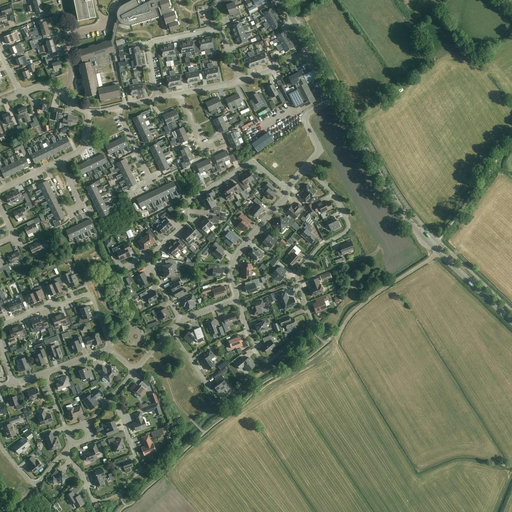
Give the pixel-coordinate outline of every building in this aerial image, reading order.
[(24,10),(41,6),(39,0),(37,0),(33,1),(34,4),(23,7),(24,10)] [(96,17),(92,0),(73,0),(78,21),(96,17)] [(122,6),(121,6),(120,7),(119,8),(118,9),(118,10),(117,11),(117,12),(117,13),(117,14),(117,15),(117,16),(119,21),(119,22),(120,23),(121,23),(122,24),(123,25),(124,25),(125,25),(126,26),(127,26),(128,26),(130,25),(131,25),(159,17),(156,8),(158,8),(159,10),(161,16),(163,15),(165,23),(165,22),(168,30),(170,29),(170,31),(179,28),(173,8),(171,9),(168,0),(132,0),(122,5),(122,6)] [(228,10),(236,7),(234,4),(236,3),(235,0),(230,0),(227,1),(228,4),(226,5),(228,10)] [(1,10),(0,10),(0,20),(2,19),(3,20),(7,19),(5,13),(12,11),(10,6),(1,9),(1,10)] [(236,7),(228,10),(230,16),(232,15),(233,17),(241,15),(239,10),(237,11),(236,7)] [(261,21),(275,14),(272,8),(266,12),(263,13),(265,17),(264,18),(263,17),(260,19),(261,21)] [(265,27),(278,19),(275,14),(261,21),(266,19),(268,23),(267,23),(266,23),(263,24),(265,27)] [(38,24),(39,24),(40,26),(32,28),(33,32),(48,28),(46,22),(44,22),(43,19),(37,21),(38,24)] [(278,19),(265,27),(266,29),(269,28),(269,27),(270,26),(272,30),(281,25),(278,19)] [(233,33),(247,27),(247,25),(243,26),(243,27),(242,27),(241,23),(231,27),(233,33)] [(25,27),(21,29),(25,38),(29,36),(25,27)] [(235,39),(245,35),(243,31),(245,31),(248,30),(247,27),(233,33),(235,39)] [(288,36),(287,35),(285,30),(275,36),(277,40),(276,40),(273,41),(274,44),(278,41),(288,36)] [(12,42),(16,40),(13,31),(8,33),(9,35),(4,37),(7,44),(12,42)] [(245,35),(235,39),(237,45),(247,41),(246,37),(247,37),(251,36),(250,33),(245,35)] [(288,36),(278,41),(281,45),(279,46),(279,45),(276,47),(277,49),(291,42),(288,36)] [(216,43),(212,44),(211,37),(205,38),(208,54),(211,53),(210,50),(209,50),(209,48),(212,48),(213,51),(217,50),(216,43)] [(197,47),(198,53),(201,52),(201,50),(205,49),(205,51),(204,51),(205,54),(208,54),(205,38),(198,40),(200,46),(197,47)] [(37,50),(54,46),(52,39),(46,41),(47,44),(39,46),(38,45),(34,45),(35,45),(37,50)] [(111,42),(111,41),(107,42),(107,41),(79,50),(83,63),(80,64),(80,68),(80,70),(86,97),(97,94),(97,93),(99,93),(100,100),(104,99),(104,100),(120,96),(117,84),(99,88),(95,68),(111,63),(109,56),(115,54),(114,52),(116,51),(114,45),(112,46),(111,42)] [(186,42),(189,57),(192,57),(191,53),(190,54),(190,52),(194,51),(195,53),(198,53),(197,47),(193,48),(192,41),(186,42)] [(189,57),(186,42),(179,43),(181,54),(186,53),(186,54),(185,54),(186,58),(189,57)] [(291,42),(277,49),(279,52),(282,50),(281,49),(283,49),(285,52),(294,47),(291,42)] [(24,47),(22,44),(15,47),(15,46),(10,48),(12,55),(17,53),(16,50),(24,47)] [(167,46),(170,61),(173,61),(172,57),(171,57),(171,56),(175,55),(173,45),(167,46)] [(129,55),(140,53),(139,46),(128,48),(129,53),(127,53),(127,52),(124,53),(124,56),(129,55)] [(170,61),(167,46),(160,47),(163,58),(167,57),(167,58),(166,58),(167,62),(166,62),(167,67),(171,66),(170,61)] [(258,55),(261,65),(268,63),(264,53),(260,54),(259,53),(260,53),(259,49),(256,50),(258,55)] [(250,52),(256,67),(261,65),(258,55),(254,56),(253,55),(254,55),(253,51),(250,52)] [(256,67),(250,52),(248,53),(249,57),(250,56),(250,58),(246,59),(249,69),(256,67)] [(125,62),(141,59),(140,53),(129,55),(130,59),(129,59),(128,58),(125,59),(125,62)] [(18,66),(22,64),(23,67),(31,64),(30,61),(28,62),(25,56),(15,59),(17,63),(15,63),(17,66),(18,66)] [(61,67),(59,62),(60,62),(59,57),(54,59),(55,63),(53,64),(54,69),(61,67)] [(141,59),(125,62),(126,64),(129,64),(129,63),(131,63),(132,67),(142,65),(141,59)] [(210,64),(213,79),(219,78),(217,67),(213,68),(212,67),(213,67),(212,63),(210,64)] [(28,66),(29,70),(22,72),(25,79),(30,77),(29,74),(36,71),(33,64),(28,66)] [(213,79),(210,64),(207,64),(208,68),(209,69),(204,70),(206,80),(213,79)] [(194,83),(191,67),(188,68),(189,71),(190,73),(185,74),(187,84),(194,83)] [(191,67),(194,83),(200,81),(198,71),(194,72),(193,71),(194,70),(193,67),(191,67)] [(314,69),(303,75),(307,83),(319,77),(314,69)] [(175,86),(172,71),(169,72),(170,75),(171,76),(166,77),(168,88),(175,86)] [(172,71),(175,86),(181,85),(179,75),(175,76),(174,74),(175,74),(175,71),(172,71)] [(288,94),(295,108),(304,104),(306,106),(315,101),(306,83),(307,82),(304,77),(303,78),(300,72),(297,74),(296,72),(292,74),(293,76),(289,78),(292,85),(294,84),(297,89),(288,94)] [(138,95),(135,79),(132,80),(133,83),(134,85),(129,85),(129,83),(126,84),(127,90),(130,89),(131,96),(138,95)] [(135,79),(138,95),(144,94),(142,83),(138,84),(137,83),(138,82),(137,79),(135,79)] [(282,96),(279,89),(276,91),(272,84),(266,88),(272,98),(277,95),(279,97),(282,96)] [(284,95),(287,101),(290,99),(286,93),(287,93),(283,85),(279,87),(284,95)] [(261,101),(256,93),(251,96),(255,103),(252,104),(256,111),(260,109),(257,103),(261,101)] [(231,97),(237,109),(237,108),(236,105),(240,103),(242,106),(244,105),(242,102),(241,102),(238,94),(231,97)] [(93,99),(96,106),(101,104),(98,97),(93,99)] [(237,109),(231,97),(225,100),(229,108),(234,106),(236,109),(237,109)] [(212,100),(217,112),(216,109),(220,107),(222,110),(223,109),(222,106),(221,106),(218,98),(212,100)] [(40,110),(42,110),(48,111),(49,102),(40,100),(40,106),(40,110)] [(217,112),(212,100),(205,103),(209,112),(214,109),(216,113),(217,112)] [(31,121),(25,107),(17,110),(19,115),(22,114),(24,117),(23,117),(26,123),(31,121)] [(54,108),(53,114),(52,120),(59,121),(60,115),(62,115),(63,110),(54,108)] [(173,121),(178,119),(179,122),(181,121),(179,118),(175,110),(169,113),(173,121)] [(142,116),(145,114),(147,113),(146,111),(141,114),(141,115),(133,119),(136,125),(144,121),(144,120),(142,116)] [(9,113),(2,116),(6,125),(6,124),(10,122),(10,123),(13,122),(11,118),(9,113)] [(173,121),(169,113),(163,116),(166,124),(172,122),(173,125),(175,124),(173,121)] [(224,123),(224,122),(222,118),(225,116),(224,114),(221,116),(213,120),(216,126),(224,123)] [(70,125),(70,122),(75,123),(76,118),(68,116),(67,119),(63,118),(62,124),(70,125)] [(149,117),(144,120),(144,121),(136,125),(138,131),(147,127),(147,126),(145,122),(150,119),(149,117)] [(224,123),(216,126),(219,133),(227,129),(225,124),(228,122),(227,120),(224,122),(224,123)] [(150,124),(147,126),(147,127),(138,131),(141,137),(150,133),(150,132),(147,128),(151,126),(153,125),(152,123),(150,124)] [(176,137),(173,138),(171,139),(172,141),(175,140),(177,138),(186,134),(183,127),(174,131),(176,137)] [(155,129),(150,132),(150,133),(141,137),(144,143),(153,139),(150,134),(151,133),(152,134),(156,131),(155,129)] [(230,134),(226,136),(229,142),(237,138),(235,133),(238,132),(237,130),(235,131),(234,130),(230,132),(230,134)] [(268,132),(251,144),(257,152),(274,140),(268,132)] [(62,140),(61,139),(62,139),(59,134),(57,135),(60,141),(60,140),(65,149),(71,146),(67,137),(62,140)] [(177,138),(179,143),(176,144),(177,146),(180,145),(180,144),(188,140),(186,134),(177,138)] [(237,138),(229,142),(232,148),(240,145),(238,139),(241,138),(240,136),(237,138)] [(60,140),(60,141),(56,143),(55,142),(56,142),(54,137),(51,138),(54,144),(54,143),(59,152),(65,149),(60,140)] [(132,150),(131,150),(128,145),(124,137),(118,140),(122,148),(126,146),(130,154),(134,152),(132,150)] [(45,141),(46,143),(48,147),(48,146),(53,155),(59,152),(54,143),(54,144),(50,146),(49,145),(50,145),(48,140),(45,141)] [(118,140),(112,143),(116,151),(120,149),(121,150),(123,154),(125,153),(122,148),(118,140)] [(161,149),(160,149),(158,144),(160,144),(164,142),(163,140),(157,143),(158,143),(149,147),(152,153),(161,149)] [(39,144),(40,146),(42,149),(47,158),(53,155),(48,146),(48,147),(44,149),(43,148),(44,147),(42,143),(39,144)] [(116,157),(119,156),(116,151),(112,143),(105,146),(109,154),(114,152),(115,153),(114,153),(116,157)] [(33,147),(34,149),(36,152),(37,152),(41,160),(47,158),(42,149),(38,151),(37,151),(38,150),(36,146),(33,147)] [(161,150),(164,149),(167,148),(166,146),(160,149),(161,149),(152,153),(155,160),(164,155),(163,155),(161,150)] [(182,157),(190,153),(188,147),(179,151),(181,156),(178,157),(179,159),(182,158),(182,157)] [(30,156),(31,155),(34,163),(41,160),(37,152),(36,152),(32,154),(31,153),(32,153),(30,149),(27,150),(30,156)] [(228,156),(226,151),(220,154),(224,163),(225,162),(229,160),(230,163),(232,162),(231,159),(230,159),(228,156)] [(169,152),(163,155),(164,155),(155,160),(158,166),(166,162),(166,161),(164,157),(170,154),(169,152)] [(182,157),(182,158),(184,162),(181,164),(183,168),(191,164),(190,161),(193,159),(190,153),(182,157)] [(25,157),(20,160),(20,159),(18,154),(16,155),(18,161),(19,160),(23,169),(29,166),(25,157)] [(103,154),(96,157),(100,166),(101,165),(105,163),(106,164),(105,164),(107,168),(110,167),(107,162),(107,163),(103,154)] [(222,171),(219,165),(223,163),(224,164),(223,164),(225,168),(227,167),(225,162),(224,163),(220,154),(214,157),(217,164),(215,164),(218,172),(222,171)] [(18,161),(14,163),(14,162),(12,157),(9,158),(12,164),(13,163),(17,172),(23,169),(19,160),(18,161)] [(90,160),(94,168),(95,168),(99,166),(100,167),(99,167),(101,171),(104,170),(101,165),(100,166),(96,157),(90,160)] [(173,160),(172,158),(166,161),(166,162),(158,166),(161,172),(169,168),(167,163),(173,160)] [(114,172),(115,173),(120,170),(119,170),(128,166),(125,159),(116,163),(119,169),(118,169),(118,168),(115,170),(113,170),(114,172)] [(202,162),(206,170),(207,170),(211,168),(212,171),(214,170),(213,167),(212,168),(208,159),(202,162)] [(3,161),(6,167),(7,166),(11,175),(17,172),(13,163),(12,164),(8,166),(8,165),(8,164),(6,160),(3,161)] [(84,163),(88,171),(89,171),(93,169),(94,170),(93,170),(95,174),(98,173),(97,171),(95,168),(94,168),(90,160),(84,163)] [(206,170),(202,162),(196,165),(200,173),(205,171),(206,174),(208,173),(207,170),(206,170)] [(89,177),(92,176),(89,171),(88,171),(84,163),(78,166),(82,174),(87,172),(88,173),(87,173),(89,177)] [(7,166),(6,167),(2,169),(1,168),(2,168),(1,165),(0,165),(0,172),(1,172),(4,178),(11,175),(7,166)] [(116,176),(117,179),(119,178),(123,176),(122,176),(131,172),(128,166),(119,170),(120,170),(122,175),(121,175),(120,174),(116,176)] [(244,174),(249,182),(252,181),(253,182),(260,178),(256,174),(252,176),(248,171),(244,174)] [(133,178),(131,172),(122,176),(123,176),(125,181),(124,181),(123,180),(119,182),(120,185),(122,184),(126,182),(125,182),(133,178)] [(249,182),(244,174),(239,177),(242,181),(239,183),(244,190),(249,187),(247,184),(249,182)] [(125,182),(126,182),(128,187),(127,187),(126,186),(122,188),(123,191),(129,188),(128,188),(136,184),(133,178),(125,182)] [(101,182),(100,180),(97,181),(94,182),(94,183),(86,187),(89,193),(98,189),(97,188),(95,184),(96,184),(101,182)] [(39,185),(41,189),(41,190),(40,190),(35,192),(37,195),(42,192),(50,188),(47,181),(39,185)] [(228,184),(233,193),(236,191),(238,194),(243,191),(238,184),(235,185),(232,181),(228,184)] [(178,190),(177,190),(173,182),(167,185),(171,193),(172,193),(176,191),(176,192),(178,196),(180,195),(179,193),(178,190)] [(271,200),(276,194),(272,191),(274,188),(268,183),(264,187),(267,190),(264,194),(271,200)] [(233,193),(228,184),(223,187),(226,191),(223,193),(228,201),(233,198),(231,194),(233,193)] [(310,198),(316,191),(311,187),(311,186),(309,185),(308,185),(307,184),(302,191),(305,193),(300,198),(305,203),(310,198)] [(170,194),(172,199),(174,198),(172,193),(171,193),(167,185),(161,187),(165,196),(166,196),(170,194)] [(104,188),(102,186),(97,188),(98,189),(89,193),(92,199),(100,195),(100,194),(98,190),(99,190),(104,188)] [(164,196),(164,197),(166,202),(168,201),(166,196),(165,196),(161,187),(155,190),(159,199),(160,198),(164,196)] [(44,195),(41,197),(39,198),(39,200),(45,197),(53,193),(50,188),(42,192),(44,195)] [(158,199),(158,200),(160,205),(162,204),(160,198),(159,199),(155,190),(149,193),(153,202),(154,201),(158,199)] [(9,203),(15,201),(16,203),(24,199),(21,193),(17,195),(16,191),(6,196),(9,203)] [(95,205),(103,201),(103,200),(101,196),(102,196),(107,194),(105,192),(100,194),(100,195),(92,199),(95,205)] [(204,206),(214,201),(211,196),(214,194),(213,192),(207,195),(209,197),(201,201),(204,206)] [(43,206),(48,203),(56,199),(53,193),(45,197),(47,201),(42,204),(43,206)] [(152,202),(152,203),(154,208),(156,207),(154,201),(153,202),(149,193),(143,196),(147,205),(148,204),(152,202)] [(69,195),(67,196),(67,194),(62,197),(67,204),(73,200),(69,195)] [(146,205),(146,206),(148,211),(150,209),(148,204),(147,205),(143,196),(137,199),(141,208),(146,205)] [(108,198),(103,200),(103,201),(95,205),(98,211),(106,207),(104,202),(105,202),(110,200),(108,198)] [(257,217),(264,209),(259,205),(262,203),(256,198),(253,201),(257,204),(251,212),(257,217)] [(47,211),(51,209),(59,205),(56,199),(48,203),(50,207),(47,209),(44,210),(45,212),(47,211)] [(214,201),(204,206),(206,211),(211,208),(213,210),(214,211),(213,214),(219,215),(220,208),(216,207),(215,206),(216,205),(214,201)] [(322,213),(332,208),(329,201),(321,206),(319,203),(313,206),(316,212),(320,210),(322,213)] [(299,213),(303,208),(298,203),(295,206),(295,207),(294,208),(291,206),(286,212),(294,219),(299,213)] [(108,208),(112,206),(111,204),(109,205),(106,207),(98,211),(101,218),(109,214),(107,208),(108,208)] [(48,218),(54,215),(62,211),(59,205),(51,209),(53,214),(47,216),(48,218)] [(23,207),(21,208),(13,212),(16,220),(27,215),(23,207)] [(53,221),(54,223),(55,227),(61,224),(59,221),(65,218),(62,211),(54,215),(56,220),(55,221),(55,220),(53,221)] [(161,222),(168,229),(172,225),(167,220),(170,217),(165,212),(160,217),(163,220),(161,222)] [(311,214),(308,212),(304,216),(302,218),(305,221),(311,214)] [(245,232),(250,226),(247,224),(250,221),(241,214),(237,219),(240,222),(237,226),(242,230),(242,229),(245,232)] [(202,220),(209,228),(213,225),(212,224),(213,223),(218,223),(219,217),(213,216),(212,219),(209,221),(205,217),(202,220)] [(281,233),(288,226),(290,228),(291,226),(294,223),(287,217),(284,220),(280,216),(272,225),(281,233)] [(38,230),(35,224),(40,222),(38,217),(33,220),(35,223),(24,228),(28,235),(38,230)] [(331,231),(340,226),(337,220),(336,220),(334,217),(327,220),(329,224),(328,224),(331,231)] [(95,227),(90,219),(84,222),(88,230),(89,230),(93,228),(94,229),(93,229),(95,234),(98,232),(95,227)] [(209,228),(202,220),(198,224),(204,230),(201,232),(206,237),(208,235),(206,232),(209,228)] [(168,229),(161,222),(159,224),(156,221),(151,225),(156,231),(158,228),(163,234),(168,229)] [(313,241),(316,237),(311,233),(313,230),(311,228),(312,226),(307,221),(304,224),(306,225),(304,228),(306,229),(301,235),(309,242),(311,244),(314,241),(313,241)] [(78,225),(82,233),(83,233),(87,231),(88,232),(87,232),(89,236),(92,235),(91,233),(89,230),(88,230),(84,222),(78,225)] [(72,228),(76,236),(77,236),(81,234),(82,235),(81,235),(83,239),(86,238),(85,236),(83,233),(82,233),(78,225),(72,228)] [(186,231),(193,238),(197,235),(200,238),(202,236),(196,229),(194,231),(190,227),(186,231)] [(75,237),(76,238),(75,238),(79,246),(80,245),(79,242),(80,241),(77,236),(76,236),(72,228),(66,231),(70,239),(75,237)] [(144,238),(149,246),(155,242),(152,237),(154,235),(150,229),(145,233),(147,235),(144,238)] [(193,238),(186,231),(182,235),(186,239),(183,241),(189,246),(193,243),(191,241),(193,238)] [(236,240),(237,238),(229,231),(225,236),(227,238),(224,240),(231,246),(233,243),(234,244),(237,240),(236,240)] [(209,241),(215,235),(213,233),(207,238),(209,241)] [(270,248),(278,239),(271,233),(266,238),(265,237),(260,242),(265,246),(267,245),(270,248)] [(149,246),(144,238),(140,240),(138,238),(134,241),(138,247),(141,245),(144,250),(149,246)] [(342,254),(353,249),(352,246),(353,245),(351,239),(346,241),(347,243),(340,246),(341,247),(336,249),(339,256),(343,255),(342,254)] [(40,243),(40,242),(29,247),(33,254),(43,249),(43,250),(49,247),(46,240),(40,243)] [(172,245),(179,252),(183,248),(182,246),(184,244),(180,240),(178,242),(176,240),(172,245)] [(121,249),(125,258),(130,256),(128,251),(131,250),(127,242),(122,244),(124,248),(121,249)] [(220,260),(225,254),(219,249),(221,247),(216,242),(211,247),(215,250),(212,253),(220,260)] [(179,252),(172,245),(168,249),(169,250),(167,252),(171,257),(173,255),(175,256),(179,252)] [(125,258),(121,249),(118,250),(117,247),(112,249),(116,257),(118,256),(120,261),(125,258)] [(261,259),(265,254),(260,250),(257,252),(253,249),(249,254),(256,260),(258,257),(261,259)] [(14,254),(8,257),(11,264),(21,259),(24,265),(27,264),(22,254),(20,255),(17,251),(13,253),(14,254)] [(293,266),(300,258),(294,253),(287,261),(293,266)] [(168,260),(169,265),(163,266),(164,272),(174,270),(173,266),(176,266),(175,261),(168,260)] [(222,275),(223,269),(214,268),(215,265),(208,264),(208,271),(212,271),(213,272),(212,276),(221,277),(221,276),(222,275)] [(251,276),(251,264),(243,264),(243,267),(242,267),(242,270),(241,270),(241,278),(247,278),(247,276),(251,276)] [(284,273),(286,271),(281,266),(278,268),(277,268),(272,274),(280,281),(286,275),(284,273)] [(174,270),(164,272),(165,277),(171,276),(172,281),(178,277),(181,276),(180,273),(178,273),(177,273),(174,273),(174,270)] [(69,281),(71,287),(78,283),(74,274),(70,276),(69,272),(62,275),(65,282),(69,281)] [(142,286),(148,282),(146,279),(147,278),(144,272),(136,276),(139,283),(140,282),(142,286)] [(52,284),(56,293),(62,291),(59,285),(62,284),(59,277),(54,279),(55,282),(52,284)] [(131,283),(128,277),(123,280),(126,286),(131,283)] [(173,292),(181,287),(179,284),(182,283),(179,278),(170,283),(172,285),(170,286),(173,292)] [(312,296),(323,292),(320,285),(317,278),(310,281),(311,285),(312,285),(313,287),(309,289),(312,296)] [(257,288),(261,286),(258,279),(250,281),(251,284),(244,287),(246,292),(248,293),(257,290),(257,288)] [(56,293),(52,284),(49,285),(47,282),(42,284),(43,288),(47,286),(51,295),(56,293)] [(32,290),(37,301),(45,298),(43,294),(40,286),(32,290)] [(215,298),(226,294),(224,286),(213,290),(215,298)] [(181,287),(173,292),(175,297),(177,296),(179,299),(188,294),(185,289),(183,290),(181,287)] [(37,301),(32,290),(23,293),(27,301),(28,305),(31,304),(37,301)] [(149,303),(159,298),(155,291),(148,294),(146,291),(139,295),(142,300),(146,298),(149,303)] [(292,307),(296,305),(293,297),(289,299),(288,299),(285,292),(277,295),(281,305),(283,304),(285,310),(292,308),(292,307)] [(14,300),(17,310),(23,307),(21,302),(24,301),(21,294),(18,295),(19,298),(14,300)] [(195,306),(193,302),(196,301),(192,294),(180,301),(183,305),(184,305),(188,311),(195,306)] [(326,308),(323,301),(328,299),(327,296),(326,296),(325,296),(315,300),(316,303),(313,304),(316,312),(326,308)] [(17,310),(14,300),(12,298),(4,301),(7,309),(9,307),(11,312),(17,310)] [(260,308),(264,306),(262,300),(250,304),(254,315),(262,312),(260,308)] [(81,314),(90,311),(88,306),(82,308),(81,305),(74,308),(75,311),(76,310),(77,313),(80,312),(81,314)] [(160,319),(169,314),(165,308),(161,310),(159,307),(151,311),(154,317),(158,315),(160,319)] [(90,311),(81,314),(82,317),(79,318),(80,321),(79,321),(80,324),(87,321),(86,318),(92,316),(90,311)] [(58,315),(61,325),(64,324),(65,326),(68,325),(71,324),(68,317),(65,318),(63,313),(58,315)] [(227,323),(236,320),(234,313),(223,317),(224,321),(222,322),(225,331),(229,330),(227,323)] [(61,325),(58,315),(52,317),(54,322),(51,323),(54,331),(59,329),(58,326),(61,325)] [(36,318),(39,327),(42,326),(43,329),(48,327),(45,320),(43,321),(41,316),(36,318)] [(288,316),(279,319),(281,326),(285,325),(286,329),(290,327),(292,331),(297,329),(295,325),(296,325),(294,318),(290,319),(288,316)] [(266,323),(268,322),(266,317),(259,320),(260,323),(255,325),(257,331),(267,327),(266,323)] [(35,332),(34,329),(39,327),(36,318),(30,320),(32,324),(29,326),(32,333),(35,332)] [(219,337),(225,335),(221,327),(217,328),(217,326),(216,326),(214,320),(207,323),(209,328),(207,329),(208,332),(210,331),(211,335),(217,333),(219,337)] [(14,327),(18,337),(24,335),(25,337),(27,336),(25,329),(22,330),(20,325),(17,326),(14,327)] [(18,337),(14,327),(12,328),(9,329),(11,334),(7,335),(10,343),(16,341),(15,338),(18,337)] [(199,343),(204,341),(202,337),(203,337),(200,327),(193,330),(194,331),(191,332),(191,333),(188,332),(184,337),(191,343),(194,339),(199,343)] [(93,343),(94,346),(101,343),(100,339),(98,333),(91,336),(84,339),(87,345),(93,343)] [(236,348),(243,346),(240,339),(241,339),(240,335),(232,338),(233,339),(228,341),(231,348),(236,347),(236,348)] [(267,353),(276,346),(272,342),(274,341),(271,335),(262,338),(264,343),(265,343),(265,344),(262,347),(267,353)] [(74,353),(82,350),(80,344),(83,343),(80,336),(76,338),(77,340),(70,343),(74,353)] [(56,360),(63,357),(59,347),(55,349),(54,345),(47,347),(51,358),(55,356),(56,360)] [(38,366),(45,364),(43,357),(46,356),(43,349),(38,351),(39,354),(34,356),(36,362),(37,362),(38,366)] [(208,370),(215,365),(211,359),(215,357),(210,349),(202,355),(204,358),(201,360),(208,370)] [(248,371),(255,365),(249,357),(245,360),(242,357),(235,363),(240,369),(244,366),(248,371)] [(18,365),(17,365),(19,372),(26,369),(26,371),(30,369),(27,361),(26,362),(24,358),(17,360),(18,365)] [(111,380),(118,372),(110,365),(107,370),(102,365),(97,370),(103,375),(102,375),(108,381),(110,379),(111,380)] [(87,373),(86,368),(79,370),(83,380),(86,378),(87,381),(94,379),(91,371),(87,373)] [(221,375),(220,375),(223,373),(221,371),(213,376),(215,378),(219,375),(220,376),(215,380),(218,385),(215,388),(219,393),(222,390),(223,391),(226,389),(225,388),(228,386),(224,381),(225,380),(221,375)] [(62,378),(57,379),(59,383),(56,384),(59,390),(62,389),(61,388),(69,386),(70,389),(75,387),(73,381),(69,382),(67,376),(62,378)] [(135,383),(130,389),(135,393),(136,392),(142,396),(147,390),(146,389),(148,387),(142,381),(138,386),(135,383)] [(40,396),(37,389),(32,391),(31,390),(27,392),(29,396),(25,397),(27,403),(33,401),(33,399),(40,396)] [(101,394),(97,389),(83,401),(90,410),(98,403),(95,399),(101,394)] [(17,410),(24,407),(21,400),(18,402),(16,396),(9,398),(12,406),(15,405),(17,410)] [(158,403),(145,407),(147,413),(155,410),(157,416),(162,414),(158,403)] [(70,420),(77,418),(76,416),(83,413),(81,406),(74,408),(67,410),(70,420)] [(53,421),(50,414),(46,415),(44,409),(37,412),(39,418),(41,425),(53,421)] [(133,423),(136,431),(140,429),(140,430),(147,427),(144,419),(143,420),(140,412),(134,414),(137,422),(133,423)] [(105,430),(107,436),(115,433),(114,430),(117,429),(114,421),(107,423),(109,428),(105,430)] [(3,426),(8,438),(15,435),(11,423),(3,426)] [(150,431),(152,438),(163,434),(161,428),(150,431)] [(30,430),(24,434),(27,438),(22,442),(21,441),(19,442),(19,443),(14,447),(19,453),(29,444),(28,442),(33,437),(30,430)] [(60,447),(57,438),(54,439),(51,431),(44,433),(51,451),(60,447)] [(142,448),(145,455),(155,451),(153,444),(151,444),(148,436),(142,438),(145,447),(142,448)] [(115,452),(125,449),(122,438),(115,441),(114,437),(108,440),(109,444),(112,443),(115,452)] [(95,443),(88,446),(91,452),(84,454),(87,461),(91,460),(97,458),(95,453),(98,452),(95,443)] [(34,473),(43,466),(37,460),(36,461),(32,456),(27,461),(30,464),(31,463),(32,465),(29,467),(34,473)] [(123,466),(125,469),(126,473),(130,471),(131,470),(130,467),(133,466),(130,460),(125,462),(124,459),(118,461),(114,462),(116,466),(119,465),(120,467),(123,466)] [(101,477),(105,475),(103,468),(95,471),(96,475),(93,476),(96,486),(104,484),(103,480),(102,480),(101,477)] [(60,482),(61,480),(64,483),(68,477),(63,472),(62,474),(59,474),(56,471),(51,476),(52,477),(49,480),(54,484),(55,482),(56,482),(56,483),(57,483),(58,483),(59,483),(59,482),(60,482)] [(77,508),(84,504),(81,499),(82,499),(79,495),(75,498),(74,496),(75,495),(72,492),(65,496),(70,505),(73,503),(77,508)]
